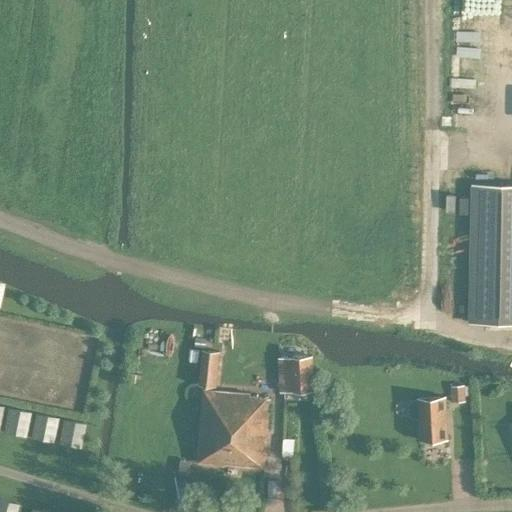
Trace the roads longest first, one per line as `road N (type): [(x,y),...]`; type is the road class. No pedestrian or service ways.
road 1 (track): [(0,218),(100,261),(236,303),(435,321),(459,334),(511,342)]
road 2 (track): [(427,320),(436,150),(511,142)]
road 3 (track): [(134,511),(0,471)]
road 4 (track): [(270,377),(278,413),(277,511)]
